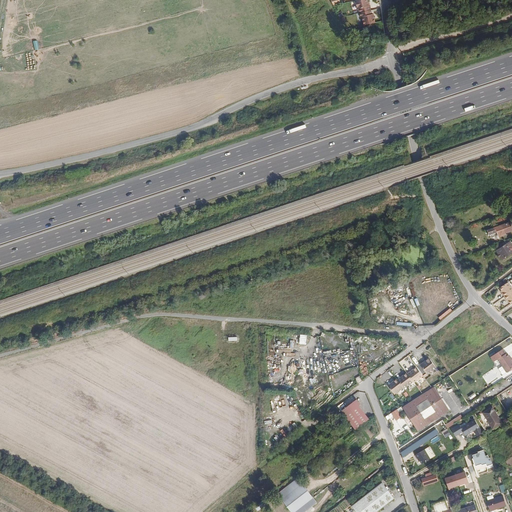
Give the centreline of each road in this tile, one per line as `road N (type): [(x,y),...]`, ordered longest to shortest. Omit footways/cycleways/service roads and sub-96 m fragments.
road 1 (motorway): [(0,257),(511,87)]
road 2 (motorway): [(511,64),(0,234)]
road 3 (unclassified): [(393,56),(271,91),(182,130),(0,174)]
road 4 (residential): [(416,511),(370,387),(474,297)]
road 5 (tertiary): [(400,86),(429,201),(474,297)]
road 6 (track): [(206,511),(374,376)]
road 7 (unclassified): [(511,17),(392,51)]
